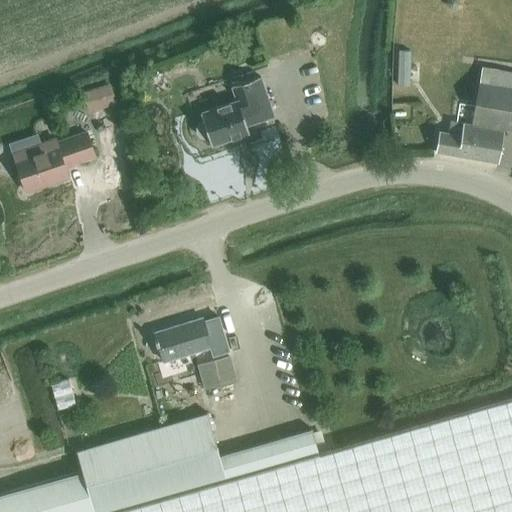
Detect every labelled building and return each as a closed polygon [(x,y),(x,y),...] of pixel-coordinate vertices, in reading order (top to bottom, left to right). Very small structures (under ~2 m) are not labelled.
[(413,84),(414,49),(401,48),(399,83),(413,84)] [(440,132),(436,152),(497,162),(503,129),(511,130),(511,72),(497,70),(482,68),(479,84),(472,125),(450,121),(448,133),(440,132)] [(200,113),(202,121),(201,121),(200,122),(198,124),(197,125),(197,127),(196,128),(196,130),(196,131),(197,132),(197,134),(198,135),(199,136),(201,138),(203,138),(205,139),(207,138),(208,138),(211,146),(249,133),(246,126),(273,116),(260,77),(232,86),(237,101),(200,113)] [(102,108),(96,88),(83,93),(89,112),(102,108)] [(95,157),(86,133),(56,143),(54,139),(13,153),(26,192),(68,178),(64,167),(95,157)] [(211,347),(202,318),(154,333),(163,362),(211,347)] [(196,364),(204,390),(237,380),(229,355),(196,364)] [(54,383),(60,407),(77,403),(71,378),(54,383)] [(0,494),(0,511),(511,511),(511,398),(318,454),(311,429),(219,455),(207,412),(76,450),(82,471),(0,494)]
